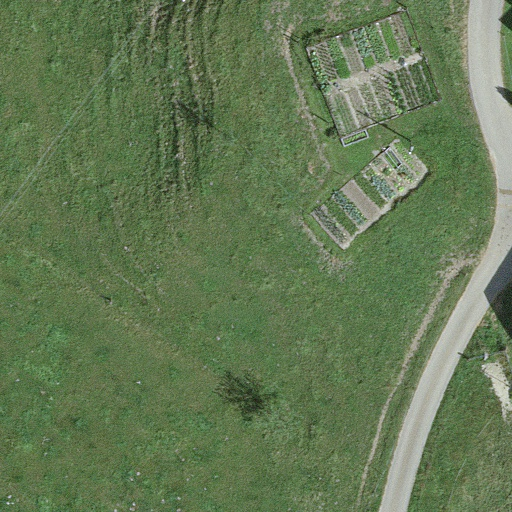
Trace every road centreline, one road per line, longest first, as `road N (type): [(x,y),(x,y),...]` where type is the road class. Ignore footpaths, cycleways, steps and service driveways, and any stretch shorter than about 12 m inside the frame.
road 1 (track): [(391,511),(433,382),(511,240)]
road 2 (track): [(486,0),(488,88),(511,165)]
